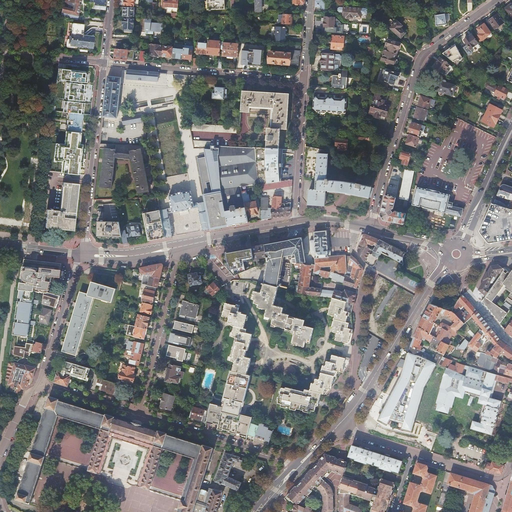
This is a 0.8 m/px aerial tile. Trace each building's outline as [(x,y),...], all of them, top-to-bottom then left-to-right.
[(81,0),(64,0),(60,18),(61,18),(76,20),(81,0)] [(95,9),(105,10),(106,0),(85,0),(86,1),(94,2),(94,4),(93,3),(93,8),(95,8),(95,9)] [(207,0),(207,1),(208,1),(209,10),(209,11),(211,11),(211,10),(225,9),(224,0),(207,0)] [(315,0),(315,8),(320,8),(321,8),(321,10),(326,11),(326,2),(315,0)] [(344,13),(343,17),(344,17),(344,18),(351,19),(351,17),(361,18),(361,14),(365,14),(367,13),(367,9),(362,9),(344,7),(344,8),(339,7),(338,9),(338,11),(339,12),(344,13)] [(125,8),(124,8),(124,16),(133,17),(134,8),(133,8),(125,8)] [(445,14),(435,16),(436,21),(437,26),(447,25),(445,14)] [(276,24),(282,24),(292,25),(292,18),(291,18),(291,15),(284,15),(277,15),(276,19),(276,24)] [(497,15),(489,21),(494,29),(503,23),(497,15)] [(325,17),(324,27),(334,28),(335,18),(325,17)] [(123,19),(123,25),(124,25),(124,28),(125,29),(125,32),(132,32),(132,29),(133,29),(133,20),(124,19),(123,19)] [(151,23),(151,19),(142,19),(140,32),(145,32),(148,32),(148,34),(153,34),(153,32),(161,32),(162,24),(151,23)] [(399,28),(401,26),(397,22),(395,24),(390,19),(386,24),(391,28),(391,29),(401,38),(405,33),(399,28)] [(88,48),(89,48),(93,49),(94,37),(85,36),(83,34),(83,32),(84,25),(82,25),(69,24),(68,31),(71,32),(71,37),(69,36),(69,40),(68,44),(70,44),(70,46),(75,47),(79,47),(79,49),(88,49),(88,48)] [(478,36),(482,41),(487,37),(486,36),(491,34),(484,24),(477,29),(480,34),(478,36)] [(275,27),(274,41),(286,42),(287,28),(275,27)] [(471,35),(464,40),(470,49),(478,44),(471,35)] [(333,36),(332,49),(343,50),(344,45),(344,37),(333,36)] [(75,48),(75,47),(70,46),(70,44),(68,44),(69,40),(68,40),(67,40),(66,41),(65,42),(65,43),(65,44),(65,45),(65,46),(66,47),(67,48),(75,48)] [(388,40),(384,50),(396,54),(398,49),(399,50),(400,44),(396,43),(397,41),(393,40),(393,42),(388,40)] [(208,44),(207,54),(219,55),(218,68),(221,68),(222,55),(219,55),(220,50),(220,42),(213,41),(208,41),(208,44)] [(196,53),(207,54),(208,44),(201,43),(201,42),(198,42),(198,43),(197,43),(196,53)] [(230,56),(231,44),(223,43),(223,50),(222,55),(230,56)] [(164,46),(164,45),(151,44),(150,55),(163,56),(164,46)] [(239,44),(231,44),(230,56),(238,57),(239,44)] [(184,46),(174,45),(173,49),(172,57),(182,59),(183,49),(184,46)] [(183,49),(182,59),(191,60),(193,46),(184,45),(184,46),(183,49)] [(301,46),(289,45),(289,54),(270,52),(269,63),(290,65),(290,64),(299,65),(299,55),(300,55),(301,46)] [(455,45),(443,54),(453,62),(458,59),(460,61),(462,58),(455,45)] [(164,46),(163,56),(168,57),(168,56),(170,56),(170,55),(171,55),(172,47),(169,47),(169,46),(164,46)] [(133,61),(134,50),(122,49),(115,49),(114,59),(133,61)] [(396,54),(384,50),(381,61),(386,62),(385,64),(389,65),(390,63),(394,64),(395,59),(396,54)] [(334,70),(334,65),(339,65),(339,60),(340,60),(341,59),(342,56),(340,55),(323,54),(322,55),(322,58),(323,59),(323,64),(322,63),(321,69),(334,70)] [(437,64),(434,68),(446,76),(452,67),(440,59),(437,63),(437,64)] [(61,69),(60,79),(69,80),(67,101),(65,112),(80,113),(81,102),(85,73),(70,71),(71,70),(61,69)] [(158,73),(127,70),(126,79),(158,82),(158,79),(158,73)] [(334,75),(333,88),(345,89),(346,85),(349,86),(351,78),(347,78),(347,70),(340,70),(339,76),(334,75)] [(387,70),(383,81),(389,83),(389,84),(390,85),(392,86),(393,86),(394,84),(396,79),(398,80),(400,74),(387,70)] [(108,76),(103,117),(117,119),(121,78),(115,77),(108,76)] [(447,94),(452,96),(455,97),(458,87),(446,83),(446,82),(445,82),(445,81),(444,81),(443,81),(442,82),(440,81),(439,86),(438,85),(437,86),(436,90),(436,91),(439,92),(439,93),(439,94),(439,95),(440,96),(441,96),(442,96),(443,95),(444,95),(444,94),(447,95),(447,94)] [(507,97),(511,99),(511,93),(508,91),(509,90),(499,85),(497,88),(494,86),(494,85),(489,83),(486,84),(485,86),(486,88),(492,91),(492,90),(496,92),(494,95),(498,97),(497,99),(500,100),(501,98),(504,100),(505,99),(506,98),(507,97)] [(213,92),(212,98),(224,99),(224,97),(226,97),(227,88),(225,88),(225,86),(215,86),(215,92),(213,92)] [(266,148),(279,149),(280,129),(287,130),(289,99),(283,94),(243,91),(241,112),(250,113),(250,107),(274,109),(273,112),(272,112),(272,113),(271,127),(268,127),(268,128),(267,136),(265,136),(265,141),(267,141),(266,148)] [(376,92),(369,114),(374,116),(374,117),(385,120),(389,106),(383,104),(385,101),(381,99),(381,98),(380,97),(381,93),(376,92)] [(422,96),(418,107),(428,110),(431,100),(422,96)] [(320,99),(320,97),(314,97),(313,112),(317,112),(317,113),(325,113),(326,112),(333,113),(333,114),(341,114),(341,113),(345,114),(346,99),(338,98),(338,100),(335,100),(335,98),(323,97),(323,99),(320,99)] [(483,117),(481,121),(494,128),(496,124),(501,114),(502,110),(490,104),(487,108),(488,109),(484,117),(483,117)] [(428,110),(418,107),(414,118),(424,121),(428,110)] [(123,125),(143,121),(142,115),(122,118),(123,125)] [(419,138),(420,138),(421,136),(423,132),(423,131),(424,132),(425,127),(422,126),(414,123),(414,125),(411,124),(408,132),(410,133),(409,135),(419,138)] [(193,124),(192,131),(237,133),(237,127),(193,124)] [(68,158),(66,173),(77,174),(78,162),(76,161),(77,155),(78,155),(79,147),(76,147),(77,133),(70,132),(68,148),(64,147),(63,157),(68,158)] [(409,135),(406,144),(416,147),(419,138),(409,135)] [(335,141),(334,143),(336,145),(335,150),(347,151),(348,141),(336,140),(335,141)] [(148,146),(116,145),(115,150),(105,149),(103,172),(102,172),(101,187),(112,189),(115,158),(132,160),(139,194),(157,191),(151,163),(148,146)] [(166,238),(173,237),(169,214),(170,213),(179,212),(189,210),(189,209),(199,207),(204,231),(216,229),(216,228),(229,225),(222,190),(219,155),(219,148),(215,148),(215,146),(211,146),(211,148),(211,149),(205,149),(207,157),(198,159),(206,202),(205,202),(205,201),(194,204),(191,191),(185,192),(184,192),(176,194),(169,195),(172,208),(169,209),(160,210),(163,222),(166,238)] [(279,153),(279,149),(266,148),(219,146),(219,148),(219,155),(222,190),(242,187),(248,186),(261,184),(281,181),(283,153),(279,153)] [(316,154),(328,154),(328,151),(306,146),(303,198),(308,205),(308,190),(314,190),(316,154)] [(401,155),(400,159),(403,160),(402,164),(408,166),(411,154),(403,151),(402,152),(401,153),(400,154),(401,155)] [(324,179),(326,179),(328,154),(316,154),(314,190),(308,190),(308,205),(324,206),(326,191),(316,190),(316,181),(324,181),(324,179)] [(405,199),(409,200),(414,172),(407,170),(401,198),(405,199)] [(316,190),(326,191),(328,191),(328,192),(337,193),(337,192),(342,192),(347,193),(351,194),(356,194),(363,196),(369,197),(370,187),(362,186),(362,185),(357,184),(357,185),(344,182),(329,181),(329,179),(328,179),(326,179),(324,179),(324,181),(316,181),(316,190)] [(292,186),(292,180),(281,181),(261,184),(261,190),(292,186)] [(46,217),(45,226),(58,228),(73,229),(75,211),(77,196),(79,183),(63,182),(61,196),(60,210),(47,208),(46,217)] [(500,190),(511,194),(511,187),(506,185),(505,185),(504,185),(503,185),(502,186),(501,187),(501,188),(500,190)] [(248,186),(242,187),(247,215),(258,213),(256,202),(250,203),(249,201),(250,201),(249,195),(248,195),(247,191),(249,191),(248,186)] [(242,187),(222,190),(229,225),(229,226),(238,224),(248,222),(247,215),(242,187)] [(417,187),(412,205),(420,207),(423,208),(435,211),(435,210),(438,211),(438,212),(446,213),(461,217),(463,209),(452,206),(453,203),(448,202),(450,195),(417,187)] [(495,200),(493,203),(511,209),(511,194),(500,190),(497,196),(500,198),(501,198),(502,197),(511,200),(508,206),(505,205),(501,202),(495,200)] [(396,198),(385,195),(381,215),(384,221),(392,222),(404,225),(406,214),(396,211),(393,213),(392,210),(394,209),(396,198)] [(272,214),(272,218),(288,216),(290,214),(291,203),(285,204),(285,205),(286,208),(281,208),(281,205),(282,197),(273,196),(272,214)] [(511,209),(493,203),(492,202),(479,232),(487,244),(511,239),(511,209)] [(97,236),(123,237),(121,230),(116,203),(103,204),(98,204),(97,236)] [(272,218),(272,214),(270,214),(270,210),(261,209),(261,220),(272,218)] [(146,225),(148,234),(161,231),(163,239),(166,238),(163,222),(146,225)] [(123,237),(124,243),(129,243),(128,238),(141,235),(139,225),(128,227),(128,228),(121,230),(123,237)] [(306,257),(308,264),(313,265),(313,264),(316,265),(315,269),(314,273),(319,274),(320,274),(320,273),(321,270),(322,267),(332,267),(332,272),(332,273),(333,273),(335,273),(336,273),(345,277),(347,273),(346,255),(331,257),(331,254),(330,251),(328,251),(326,231),(314,232),(315,240),(310,241),(311,254),(317,253),(317,258),(316,258),(315,256),(306,257)] [(302,238),(296,239),(300,264),(303,264),(307,264),(304,250),(302,238)] [(267,257),(267,262),(269,270),(281,271),(284,257),(296,254),(296,258),(292,258),(293,262),(288,263),(288,265),(286,264),(285,272),(292,273),(293,273),(294,263),(300,264),(296,239),(265,245),(267,257)] [(258,246),(252,247),(254,257),(254,261),(255,261),(256,267),(260,265),(259,258),(267,257),(265,245),(258,246)] [(252,247),(228,252),(229,257),(231,257),(231,262),(254,257),(252,247)] [(356,259),(352,256),(351,257),(350,264),(353,267),(355,268),(358,270),(356,276),(352,275),(351,278),(348,278),(345,277),(336,273),(335,273),(333,273),(331,278),(333,278),(333,279),(344,283),(344,284),(356,289),(358,288),(364,271),(363,268),(356,259)] [(15,322),(13,335),(28,337),(30,325),(33,325),(33,321),(30,321),(32,304),(36,304),(36,300),(33,300),(34,292),(44,293),(43,304),(57,308),(60,296),(48,292),(52,277),(63,278),(64,272),(60,271),(61,264),(47,262),(37,261),(23,262),(18,298),(22,299),(21,302),(18,301),(15,319),(19,320),(18,323),(15,322)] [(269,270),(267,262),(265,276),(280,279),(281,271),(269,270)] [(143,274),(160,278),(163,266),(163,265),(162,265),(162,264),(161,264),(150,266),(150,267),(140,268),(141,274),(143,274)] [(301,275),(300,283),(299,285),(309,287),(309,286),(310,284),(311,276),(312,268),(315,269),(316,265),(313,264),(313,265),(308,264),(307,264),(303,264),(301,274),(301,275)] [(479,290),(485,296),(490,289),(488,288),(490,282),(491,283),(492,282),(494,278),(494,277),(493,277),(495,273),(499,273),(501,274),(503,272),(505,270),(498,265),(491,266),(479,290)] [(501,274),(490,289),(485,296),(486,296),(481,302),(487,309),(492,315),(495,316),(494,317),(498,320),(497,321),(501,323),(504,318),(507,315),(510,310),(511,307),(511,270),(509,274),(508,273),(507,272),(505,274),(503,272),(501,274)] [(201,273),(189,275),(191,286),(202,283),(201,277),(202,277),(202,276),(202,273),(201,273)] [(141,284),(148,285),(148,286),(156,288),(157,288),(160,278),(143,274),(142,280),(141,284)] [(265,276),(264,283),(264,284),(278,288),(279,288),(280,287),(280,286),(279,285),(280,279),(265,276)] [(95,298),(107,301),(112,303),(116,289),(92,282),(89,294),(88,296),(95,298)] [(214,283),(207,289),(213,295),(220,289),(217,286),(214,283)] [(148,285),(141,284),(140,288),(142,289),(142,292),(144,293),(142,301),(153,303),(156,288),(148,286),(148,285)] [(304,347),(305,344),(306,342),(308,343),(309,339),(312,340),(314,328),(304,326),(306,320),(290,316),(290,315),(283,313),(284,308),(274,306),(278,288),(264,284),(262,293),(254,291),(253,295),(255,295),(254,299),(255,300),(255,303),(259,305),(258,307),(267,309),(266,316),(270,318),(270,319),(273,320),(272,324),(276,325),(275,326),(286,329),(291,331),(291,332),(294,333),(293,338),(292,343),(297,344),(297,345),(304,347)] [(298,291),(298,292),(298,293),(308,295),(320,297),(322,288),(312,287),(309,286),(309,287),(299,285),(299,286),(298,291)] [(322,288),(320,297),(333,298),(335,291),(325,289),(323,288),(323,289),(322,288)] [(77,356),(95,298),(88,296),(89,294),(80,292),(62,352),(66,353),(77,356)] [(336,299),(347,302),(353,304),(353,303),(355,303),(357,293),(356,292),(350,292),(345,292),(344,296),(338,294),(336,299)] [(457,303),(451,312),(455,315),(460,310),(464,307),(469,313),(466,316),(465,315),(460,320),(464,324),(477,311),(462,295),(457,303)] [(77,356),(66,353),(65,357),(70,359),(72,359),(74,358),(75,358),(83,354),(84,354),(85,354),(91,356),(107,301),(95,298),(77,356)] [(347,302),(333,298),(329,314),(335,316),(332,327),(336,328),(335,332),(337,333),(335,340),(345,342),(350,343),(352,333),(351,329),(352,325),(351,312),(353,304),(347,302)] [(183,301),(180,315),(186,316),(186,315),(197,318),(199,306),(194,305),(193,306),(188,305),(189,302),(183,301)] [(143,302),(141,311),(151,314),(152,309),(153,305),(143,302)] [(235,362),(233,371),(239,372),(248,374),(252,359),(246,357),(247,350),(249,351),(253,335),(246,333),(247,329),(244,328),(247,315),(242,314),(242,312),(239,312),(239,308),(236,307),(236,306),(226,303),(222,316),(229,318),(229,323),(233,324),(232,326),(234,326),(233,333),(234,333),(233,337),(236,338),(234,347),(231,358),(232,359),(232,361),(235,362)] [(430,304),(423,317),(427,319),(434,323),(440,313),(443,315),(443,316),(444,316),(445,315),(447,316),(449,316),(455,322),(451,327),(442,323),(441,323),(439,326),(443,328),(447,330),(447,331),(448,330),(451,329),(453,330),(456,332),(464,324),(460,320),(455,315),(451,312),(433,305),(430,304)] [(52,310),(43,308),(39,322),(48,325),(52,310)] [(477,311),(464,324),(456,332),(462,337),(465,339),(470,334),(466,331),(468,328),(471,331),(473,328),(469,325),(471,323),(474,320),(480,326),(473,332),(473,333),(467,340),(469,343),(481,330),(484,333),(483,333),(484,334),(491,329),(477,311)] [(136,326),(147,329),(150,317),(138,314),(136,326)] [(423,317),(418,327),(426,332),(433,336),(433,337),(436,339),(438,336),(431,332),(435,323),(434,323),(427,319),(423,317)] [(193,333),(195,326),(176,321),(174,329),(193,333)] [(147,329),(136,326),(135,329),(134,329),(133,333),(134,333),(133,336),(144,339),(146,334),(147,329)] [(418,327),(414,338),(422,342),(423,340),(425,341),(426,339),(430,342),(433,337),(433,336),(426,332),(418,327)] [(436,339),(433,337),(430,342),(437,345),(438,344),(439,345),(441,341),(447,331),(447,330),(443,328),(442,330),(441,331),(439,335),(438,336),(436,339)] [(447,331),(441,341),(447,344),(451,335),(454,336),(456,332),(453,330),(451,329),(448,330),(447,331)] [(481,330),(469,343),(468,345),(477,352),(481,353),(486,354),(488,351),(489,351),(490,349),(487,345),(492,341),(495,345),(500,340),(496,334),(491,329),(484,334),(487,338),(484,342),(485,343),(482,345),(477,341),(482,335),(483,333),(484,333),(481,330)] [(190,346),(192,338),(172,333),(170,341),(190,346)] [(413,341),(408,352),(408,353),(418,355),(434,363),(435,360),(435,359),(428,356),(420,352),(422,346),(420,345),(421,343),(422,342),(414,338),(413,341)] [(467,340),(466,340),(466,341),(465,340),(460,346),(459,345),(458,347),(459,348),(458,349),(464,352),(465,350),(468,345),(469,343),(467,340)] [(506,345),(500,340),(495,345),(492,341),(487,345),(490,349),(491,348),(493,349),(500,354),(501,352),(506,345)] [(439,345),(436,351),(438,352),(439,352),(444,355),(449,345),(447,344),(441,341),(439,345)] [(35,345),(33,344),(31,350),(41,353),(44,344),(37,342),(37,344),(36,344),(35,345)] [(132,351),(141,354),(144,344),(139,343),(137,343),(135,342),(134,342),(130,342),(128,351),(132,351)] [(26,352),(31,353),(31,350),(33,344),(26,343),(26,348),(17,346),(15,356),(25,358),(26,352)] [(186,352),(186,349),(169,345),(167,356),(176,358),(176,359),(178,360),(183,361),(184,360),(186,361),(188,353),(186,352)] [(511,349),(509,347),(506,345),(501,352),(503,354),(508,358),(511,360),(511,349)] [(488,360),(484,368),(494,371),(498,372),(502,361),(498,359),(497,358),(500,354),(493,349),(490,352),(489,351),(488,351),(486,354),(487,355),(486,356),(489,358),(488,360)] [(128,351),(124,350),(123,355),(131,357),(130,361),(129,364),(135,365),(138,366),(139,362),(141,354),(132,351),(128,351)] [(435,360),(434,363),(436,363),(437,364),(438,364),(462,374),(464,368),(467,370),(468,370),(469,366),(466,365),(464,365),(456,362),(455,366),(451,364),(453,361),(443,356),(444,355),(439,352),(438,352),(438,353),(435,359),(435,360)] [(402,377),(408,353),(407,353),(405,360),(403,368),(400,377),(377,420),(387,426),(390,420),(403,423),(401,429),(411,433),(425,387),(424,387),(411,430),(402,428),(404,423),(390,419),(387,423),(379,419),(402,377)] [(418,355),(408,353),(402,377),(379,419),(387,423),(390,419),(404,423),(402,428),(411,430),(424,387),(426,383),(436,363),(434,363),(418,355)] [(324,391),(325,391),(326,389),(330,390),(331,386),(332,387),(332,384),(333,385),(335,381),(337,377),(338,377),(340,375),(341,372),(342,372),(343,369),(344,369),(346,367),(348,365),(349,360),(345,360),(345,358),(342,357),(332,355),(330,362),(326,361),(325,366),(326,366),(325,370),(329,371),(325,378),(325,380),(324,390),(324,391)] [(405,360),(401,359),(396,366),(403,368),(405,360)] [(10,360),(9,362),(6,380),(9,381),(8,385),(12,386),(10,391),(19,394),(21,388),(24,389),(25,386),(27,387),(28,383),(26,382),(27,379),(29,380),(30,378),(33,379),(34,376),(37,368),(34,367),(10,360)] [(502,361),(498,372),(505,374),(508,363),(502,361)] [(58,372),(55,382),(68,386),(71,376),(72,374),(79,377),(79,378),(83,379),(83,378),(87,379),(87,378),(90,368),(66,362),(62,373),(58,372)] [(134,368),(135,365),(129,364),(128,363),(125,363),(124,366),(124,365),(122,373),(121,372),(119,378),(133,382),(135,376),(133,375),(135,368),(134,368)] [(437,364),(436,363),(426,383),(427,384),(437,364)] [(462,374),(438,364),(435,373),(444,377),(442,384),(442,386),(441,388),(442,388),(436,408),(445,410),(445,412),(449,414),(450,412),(452,412),(456,396),(464,399),(465,394),(469,395),(469,396),(476,398),(477,397),(480,398),(479,403),(483,405),(478,423),(473,421),(470,429),(492,435),(494,428),(495,428),(500,409),(502,401),(490,398),(493,388),(479,382),(484,371),(477,369),(469,366),(468,370),(467,370),(465,376),(462,374)] [(169,369),(166,381),(172,383),(172,382),(179,383),(180,378),(182,378),(184,373),(180,372),(181,367),(170,365),(169,369)] [(321,392),(324,391),(324,390),(325,380),(325,378),(329,371),(325,370),(326,366),(325,366),(322,380),(316,379),(314,383),(312,383),(312,385),(312,388),(313,389),(321,392)] [(211,404),(207,423),(220,425),(219,428),(247,434),(250,424),(252,418),(240,415),(244,400),(250,375),(248,375),(248,374),(239,372),(233,371),(228,394),(229,394),(228,397),(227,397),(224,409),(219,408),(219,406),(211,404)] [(487,372),(484,371),(479,382),(493,388),(495,380),(508,384),(509,381),(510,379),(487,372)] [(118,384),(98,378),(97,384),(101,386),(101,384),(103,385),(101,390),(115,395),(118,384)] [(307,390),(305,389),(304,391),(286,387),(286,388),(282,387),(278,403),(297,407),(315,411),(320,393),(308,390),(307,390)] [(176,397),(165,394),(164,398),(163,398),(162,404),(161,408),(172,411),(176,397)] [(141,425),(133,422),(132,423),(115,418),(115,417),(106,414),(106,416),(59,401),(60,400),(50,397),(17,499),(31,504),(46,457),(111,478),(113,473),(103,470),(114,432),(151,444),(139,481),(129,478),(127,483),(182,500),(178,511),(217,511),(223,492),(210,488),(202,486),(214,448),(204,445),(203,446),(168,435),(168,434),(159,431),(159,432),(142,427),(142,426),(141,425)] [(206,411),(194,407),(190,417),(203,421),(206,411)] [(259,426),(259,427),(255,437),(253,441),(265,445),(268,444),(273,430),(264,426),(264,425),(260,423),(259,426)] [(259,427),(250,424),(247,434),(248,434),(255,437),(259,427)] [(353,452),(350,453),(349,456),(356,459),(356,460),(366,463),(367,462),(373,464),(372,465),(374,466),(375,464),(380,466),(380,468),(391,471),(392,470),(398,472),(402,461),(389,457),(390,456),(388,455),(386,455),(385,456),(369,451),(369,450),(367,449),(365,448),(365,449),(358,447),(355,453),(353,452)] [(235,455),(233,455),(226,452),(215,481),(227,485),(231,487),(238,490),(242,482),(228,476),(234,460),(245,463),(246,463),(246,462),(247,459),(235,455)] [(317,488),(324,480),(322,479),(324,476),(326,477),(329,474),(328,473),(330,470),(332,471),(333,472),(334,472),(336,472),(338,473),(339,474),(341,475),(342,474),(343,474),(344,472),(353,475),(355,470),(350,469),(349,468),(346,468),(345,467),(347,462),(345,462),(344,461),(344,460),(339,458),(339,460),(338,459),(337,459),(336,457),(332,456),(331,456),(325,454),(322,458),(319,461),(320,461),(318,464),(315,467),(314,468),(313,469),(311,470),(306,475),(307,476),(303,480),(302,481),(301,481),(299,482),(300,483),(299,485),(297,486),(296,486),(286,497),(289,503),(294,503),(294,502),(296,503),(302,503),(302,501),(308,494),(311,490),(315,486),(317,488)] [(505,463),(487,461),(485,470),(504,473),(505,463)] [(425,511),(427,506),(418,503),(419,503),(418,501),(417,501),(420,492),(421,492),(422,491),(423,491),(431,493),(437,476),(428,473),(427,471),(428,468),(426,466),(419,464),(416,465),(414,473),(423,476),(423,478),(424,478),(422,484),(420,485),(411,483),(404,503),(413,506),(413,507),(414,508),(413,511),(425,511)] [(488,511),(495,491),(492,486),(451,473),(447,484),(474,493),(475,494),(469,511),(488,511)] [(511,511),(511,475),(502,510),(506,511),(511,511)] [(373,502),(378,489),(368,486),(368,485),(367,484),(354,480),(353,481),(351,481),(350,480),(350,479),(343,477),(343,478),(342,479),(341,480),(342,482),(341,485),(340,485),(339,487),(340,488),(339,490),(339,493),(339,495),(339,498),(339,500),(339,503),(339,506),(339,507),(338,508),(338,510),(339,511),(346,511),(347,511),(350,511),(361,511),(362,509),(354,506),(352,505),(349,505),(349,503),(349,502),(349,500),(349,497),(350,494),(356,496),(356,495),(364,497),(364,498),(373,502)] [(378,489),(373,502),(372,505),(373,505),(373,507),(372,507),(370,511),(384,511),(385,511),(385,509),(386,509),(387,507),(386,506),(391,492),(392,490),(392,489),(393,487),(394,487),(394,485),(393,484),(394,483),(384,480),(381,479),(379,484),(380,484),(380,485),(380,486),(379,486),(378,489)] [(321,511),(332,511),(333,510),(333,509),(333,507),(333,506),(333,503),(333,501),(333,495),(333,493),(333,491),(331,487),(330,485),(328,484),(324,480),(317,488),(321,491),(323,496),(323,501),(323,503),(323,506),(323,508),(321,511)] [(447,495),(442,493),(435,511),(441,511),(442,511),(444,511),(446,507),(444,506),(447,495)]
